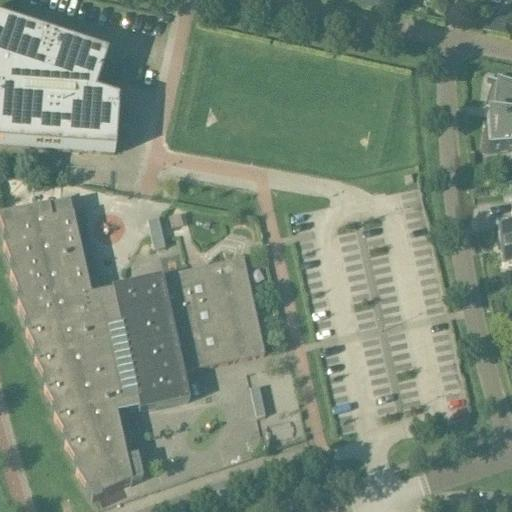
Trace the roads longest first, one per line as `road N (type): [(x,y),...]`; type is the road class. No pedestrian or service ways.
road 1 (residential): [(370,447),(321,219),(353,212),(351,203),(329,187),(156,157),(190,0)]
road 2 (residential): [(508,454),(472,315),(447,84),(449,41),(511,53)]
road 3 (residential): [(370,447),(176,511)]
road 4 (residential): [(385,497),(508,454)]
